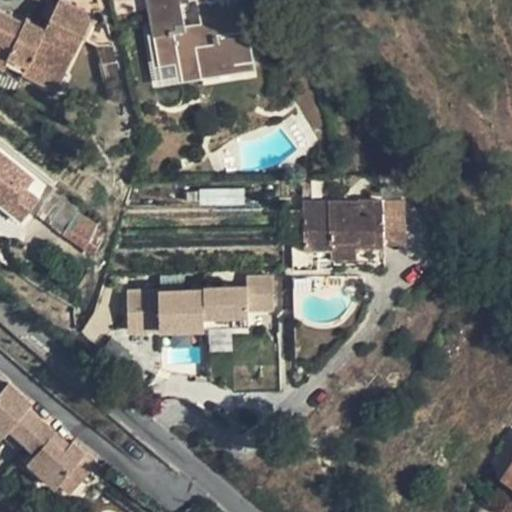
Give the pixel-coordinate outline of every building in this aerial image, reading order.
[(7,63),(25,71),(30,62),(63,77),(82,37),(99,43),(96,25),(88,21),(85,10),(64,0),(57,0),(44,28),(25,20),(23,23),(0,12),(0,63),(6,66),(7,63)] [(179,0),(145,0),(152,31),(158,62),(176,59),(179,73),(245,60),(238,28),(245,26),(246,26),(240,0),(196,0),(201,21),(185,25),(179,0)] [(240,0),(246,26),(253,24),(247,0),(240,0)] [(254,66),(245,26),(238,28),(245,60),(179,73),(176,59),(158,62),(152,31),(146,33),(157,86),(254,66)] [(57,90),(63,77),(30,62),(25,71),(23,75),(57,90)] [(0,212),(21,226),(50,182),(0,149),(0,212)] [(400,197),(380,198),(381,243),(402,242),(400,197)] [(292,252),(293,271),(320,270),(319,252),(330,252),(330,257),(353,256),(353,244),(381,243),(380,198),(300,200),(301,252),(292,252)] [(293,291),(293,271),(292,252),(289,200),(124,206),(95,308),(91,313),(93,342),(137,378),(190,376),(220,398),(287,396),(340,343),(337,291),(293,291)] [(65,202),(58,210),(66,218),(74,209),(65,202)] [(98,222),(79,210),(66,230),(84,242),(98,222)] [(3,387),(0,389),(0,436),(4,432),(18,416),(24,410),(26,408),(3,387)] [(31,416),(24,410),(18,416),(25,423),(31,416)] [(40,424),(31,416),(25,423),(18,416),(4,432),(20,446),(40,424)] [(40,424),(20,446),(31,455),(46,439),(51,434),(40,424)] [(64,446),(51,434),(46,439),(60,451),(64,446)] [(68,442),(64,446),(60,451),(46,439),(31,455),(23,465),(51,489),(54,486),(65,495),(92,464),(68,442)] [(511,483),(511,460),(501,477),(511,483)]
